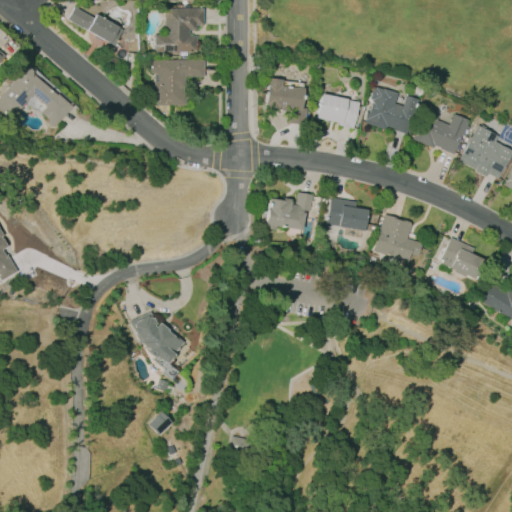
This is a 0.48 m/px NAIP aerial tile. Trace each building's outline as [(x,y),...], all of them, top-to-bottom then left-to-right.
[(73,7),(92,18),(94,14),(118,27),(117,28),(121,30),(113,45),(66,19),(73,7)] [(163,9),(201,8),(202,25),(195,25),(195,29),(189,30),(189,35),(195,35),(195,52),(154,52),(154,35),(164,35),(163,9)] [(149,60),(202,59),(203,77),(184,77),(184,104),(155,105),(155,94),(154,94),(153,73),(149,73),(149,60)] [(18,66),(24,65),(30,70),(30,73),(54,94),(55,93),(70,106),(55,125),(39,112),(44,106),(31,95),(17,112),(12,107),(4,116),(0,112),(0,94),(15,78),(14,70),(18,66)] [(267,79),(302,83),(299,107),(305,107),(303,124),(287,122),(288,110),(290,111),(290,109),(286,108),(286,111),(279,110),(280,107),(276,106),(276,108),(264,107),(267,79)] [(403,95),(415,99),(405,133),(384,126),(384,128),(363,122),(370,99),(367,98),(371,85),(395,92),(392,102),(400,105),(403,95)] [(319,93),(357,101),(352,128),(337,126),(338,122),(315,117),(319,93)] [(451,114),(465,119),(452,154),(436,149),(437,146),(432,145),(431,147),(411,139),(422,109),(436,114),(434,120),(447,125),(451,114)] [(475,123),(497,134),(494,140),(511,149),(497,179),(485,173),(484,176),(473,171),(474,169),(456,160),(475,123)] [(511,166),(511,190),(502,185),(511,166)] [(295,191),(311,194),(309,211),(303,210),(300,230),(276,226),(276,230),(263,228),(268,198),(282,200),(282,197),(291,198),(290,203),(293,204),(295,191)] [(328,196),(354,200),(353,207),(365,209),(362,230),(335,226),(336,224),(324,222),(328,196)] [(382,213),(410,221),(405,237),(420,241),(416,255),(409,253),(407,260),(372,250),(382,213)] [(0,232),(1,234),(0,234),(0,236),(5,245),(0,248),(5,256),(7,255),(15,270),(0,279),(0,232)] [(448,237),(472,247),(469,253),(481,259),(472,279),(447,268),(448,266),(437,262),(448,237)] [(511,280),(511,316),(510,320),(478,300),(489,282),(505,292),(511,280)] [(149,311),(156,324),(158,322),(181,341),(168,364),(140,343),(129,321),(149,311)] [(158,378),(167,381),(164,390),(155,387),(158,378)] [(170,421),(158,410),(146,422),(157,433),(170,421)]
